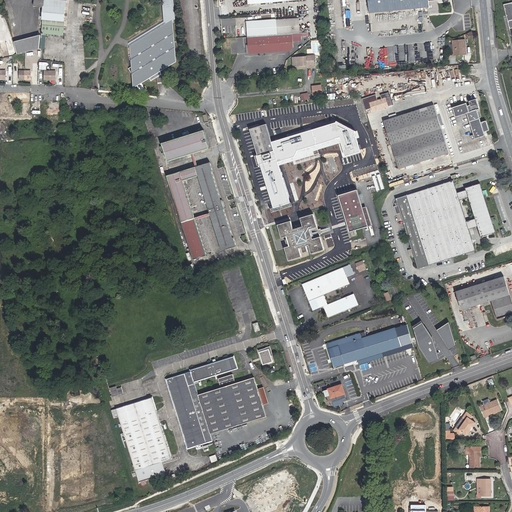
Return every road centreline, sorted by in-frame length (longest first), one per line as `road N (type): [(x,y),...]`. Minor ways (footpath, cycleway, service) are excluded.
road 1 (unclassified): [(307,398),(218,106)]
road 2 (unknown): [(511,239),(463,262),(414,271),(390,205),(401,190),(460,170),(491,172)]
road 3 (residential): [(0,89),(218,106)]
road 4 (secondary): [(511,357),(354,418)]
road 5 (unclassified): [(483,0),(492,77),(511,145)]
road 6 (secondary): [(139,511),(269,458)]
road 7 (unknown): [(212,256),(237,246),(207,153)]
